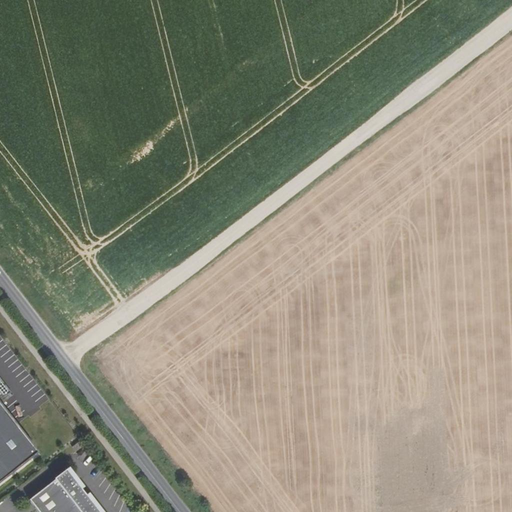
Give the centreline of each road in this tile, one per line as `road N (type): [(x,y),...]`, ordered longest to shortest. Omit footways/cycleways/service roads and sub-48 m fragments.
road 1 (track): [(62,360),(511,20)]
road 2 (secondary): [(178,511),(0,279)]
